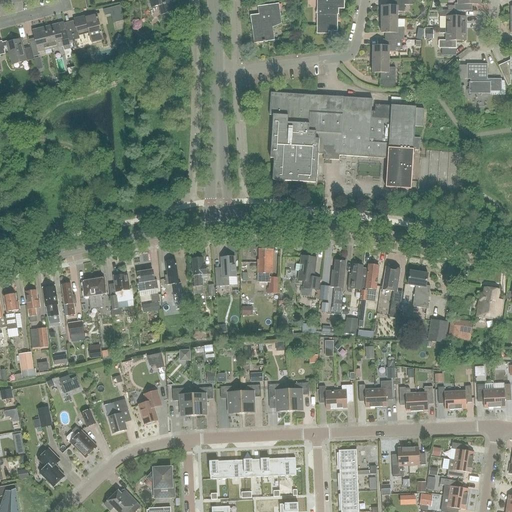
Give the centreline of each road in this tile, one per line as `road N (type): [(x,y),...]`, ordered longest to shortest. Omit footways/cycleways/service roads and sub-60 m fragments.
road 1 (tertiary): [(220,226),(511,263)]
road 2 (tertiary): [(0,268),(220,226)]
road 3 (residential): [(364,0),(343,57),(217,73)]
road 4 (residential): [(316,434),(496,427)]
road 5 (unclassified): [(217,73),(220,226)]
road 6 (residential): [(63,511),(124,455),(186,439)]
road 7 (residential): [(186,439),(316,434)]
